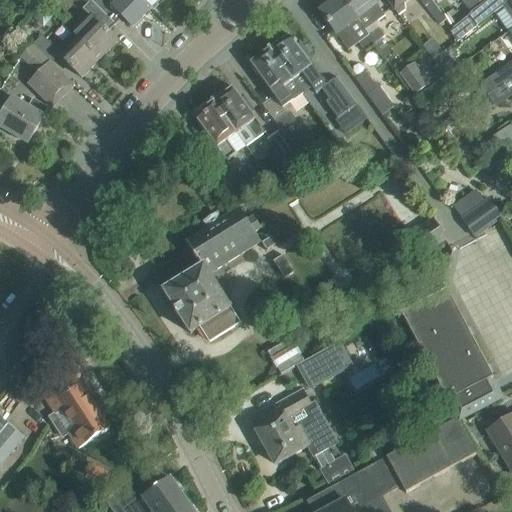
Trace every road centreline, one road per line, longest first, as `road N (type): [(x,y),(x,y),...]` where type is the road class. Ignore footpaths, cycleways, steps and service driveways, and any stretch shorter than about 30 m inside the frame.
road 1 (secondary): [(222,511),(142,354),(98,288),(47,236)]
road 2 (residential): [(47,236),(154,95),(234,8)]
